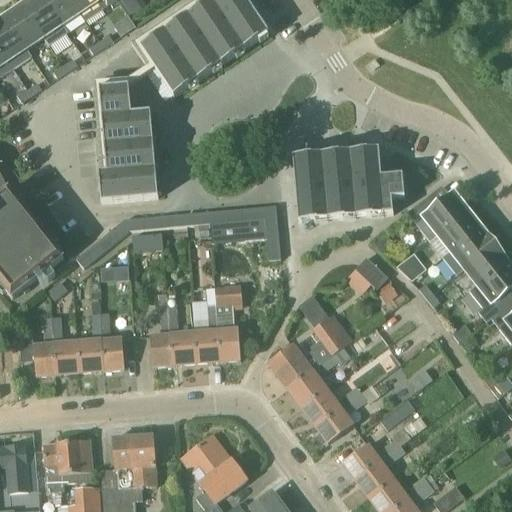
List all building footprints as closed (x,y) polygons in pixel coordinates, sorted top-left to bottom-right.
[(35,0),(22,9),(43,41),(49,49),(68,36),(63,27),(44,0),(35,0)] [(67,0),(44,0),(63,27),(79,16),(67,0)] [(114,0),(68,0),(87,27),(118,6),(114,0)] [(208,0),(211,3),(141,50),(175,100),(267,38),(242,0),(208,0)] [(22,9),(6,20),(27,52),(43,41),(22,9)] [(6,20),(0,23),(0,51),(14,72),(32,60),(27,52),(6,20)] [(109,38),(99,45),(104,52),(113,46),(109,38)] [(94,58),(104,52),(99,45),(89,51),(94,58)] [(0,51),(0,81),(14,72),(0,51)] [(73,62),(63,69),(68,76),(78,69),(73,62)] [(58,82),(68,76),(63,69),(53,75),(58,82)] [(28,92),(33,99),(42,93),(37,86),(28,92)] [(99,175),(101,205),(157,202),(151,116),(131,117),(130,89),(102,91),(107,175),(99,175)] [(18,99),(22,106),(33,99),(28,92),(18,99)] [(384,211),(383,203),(405,201),(403,178),(382,180),(379,152),(377,153),(377,159),(363,160),(362,154),(349,155),(349,161),(335,162),(334,156),(321,157),(321,163),(307,165),(306,159),(293,160),(298,219),(384,211)] [(0,287),(11,302),(63,261),(6,189),(0,178),(0,287)] [(430,245),(438,239),(468,214),(454,196),(437,209),(429,199),(407,216),(430,245)] [(267,210),(268,221),(277,221),(276,209),(267,210)] [(267,210),(259,211),(260,222),(265,222),(268,221),(267,210)] [(250,211),(242,212),(243,224),(251,223),(250,211)] [(259,211),(250,211),(251,223),(260,222),(259,211)] [(242,212),(234,213),(235,225),(243,224),(242,212)] [(234,213),(225,214),(226,225),(235,225),(234,213)] [(225,214),(217,215),(218,226),(226,225),(225,214)] [(480,230),(468,214),(438,239),(450,254),(480,230)] [(208,215),(200,216),(201,228),(210,227),(208,215)] [(217,215),(208,215),(210,227),(218,226),(217,215)] [(200,216),(192,217),(193,228),(201,228),(200,216)] [(193,228),(192,217),(183,218),(184,229),(193,228)] [(175,218),(167,219),(168,231),(176,230),(175,218)] [(183,218),(175,218),(176,230),(184,229),(183,218)] [(168,231),(167,219),(158,220),(159,231),(168,231)] [(158,220),(150,221),(151,232),(159,231),(158,220)] [(142,221),(133,222),(134,234),(143,233),(142,221)] [(150,221),(142,221),(143,233),(151,232),(150,221)] [(268,221),(265,222),(266,230),(278,229),(277,221),(268,221)] [(125,223),(121,226),(129,235),(130,234),(134,234),(133,222),(125,223)] [(260,222),(251,223),(243,224),(235,225),(226,225),(218,226),(210,227),(211,248),(267,243),(266,238),(266,230),(265,222),(260,222)] [(121,226),(115,231),(122,240),(129,235),(121,226)] [(278,229),(266,230),(266,238),(278,237),(278,229)] [(495,248),(480,230),(450,254),(442,260),(457,279),(464,272),(495,248)] [(108,236),(116,246),(122,240),(115,231),(108,236)] [(143,234),(133,235),(134,252),(145,251),(143,234)] [(102,242),(109,251),(116,246),(108,236),(102,242)] [(278,237),(266,238),(267,243),(267,247),(279,246),(278,237)] [(109,251),(102,242),(95,247),(103,256),(109,251)] [(280,254),(279,246),(267,247),(268,255),(280,254)] [(89,252),(96,262),(103,256),(95,247),(89,252)] [(507,264),(495,248),(464,272),(477,288),(507,264)] [(96,262),(89,252),(82,258),(90,267),(96,262)] [(268,255),(269,264),(281,263),(280,254),(268,255)] [(82,258),(76,263),(83,272),(90,267),(82,258)] [(387,281),(366,260),(354,272),(375,293),(387,281)] [(407,263),(397,270),(396,271),(409,283),(412,286),(421,279),(407,263)] [(511,289),(511,269),(507,264),(477,288),(469,294),(483,313),(479,316),(486,325),(491,322),(511,304),(511,295),(509,292),(511,289)] [(115,271),(100,272),(101,284),(116,284),(115,271)] [(431,298),(424,288),(418,293),(425,303),(431,298)] [(220,365),(240,364),(238,333),(234,333),(233,313),(242,312),(240,290),(215,292),(220,365)] [(197,367),(220,365),(215,292),(207,292),(208,307),(193,308),(195,336),(197,367)] [(158,298),(161,339),(149,340),(152,371),(175,369),(172,338),(170,338),(167,302),(167,297),(158,298)] [(425,303),(433,312),(439,307),(431,298),(425,303)] [(172,338),(175,369),(197,367),(195,336),(179,337),(176,301),(170,302),(167,302),(170,338),(172,338)] [(498,331),(511,348),(511,347),(511,304),(491,322),(498,331)] [(122,342),(110,343),(109,316),(100,317),(102,343),(100,344),(102,375),(125,373),(122,342)] [(77,345),(79,376),(102,375),(100,344),(102,343),(100,317),(91,318),(93,344),(77,345)] [(320,344),(331,360),(332,360),(343,351),(352,345),(333,319),(312,334),(320,344)] [(36,380),(57,378),(54,347),(52,321),(43,322),(45,348),(34,349),(36,380)] [(63,346),(61,321),(52,321),(57,378),(79,376),(77,345),(63,346)] [(466,342),(458,333),(452,338),(459,347),(466,342)] [(459,347),(467,357),(473,352),(466,342),(459,347)] [(331,360),(320,344),(311,351),(313,354),(303,362),(293,348),(268,367),(287,392),(312,374),(331,360)] [(343,351),(332,360),(331,360),(312,374),(287,392),(301,411),(326,392),(317,381),(338,366),(340,369),(350,361),(343,351)] [(496,389),(489,379),(482,384),(490,394),(496,389)] [(339,411),(314,429),(328,448),(353,429),(346,420),(366,404),(368,408),(379,400),(371,389),(361,397),(340,412),(339,411)] [(490,394),(497,403),(503,398),(496,389),(490,394)] [(357,391),(336,406),(326,392),(301,411),(314,429),(339,411),(340,412),(361,397),(357,391)] [(376,427),(383,436),(411,416),(404,406),(376,427)] [(394,443),(375,458),(367,448),(342,467),(356,484),(381,466),(380,465),(400,449),(410,442),(403,431),(392,439),(394,443)] [(133,491),(102,494),(103,511),(135,511),(135,505),(143,504),(142,491),(157,489),(153,439),(113,442),(116,475),(131,474),(133,491)] [(225,467),(207,443),(183,462),(207,495),(197,503),(203,511),(219,511),(216,507),(247,484),(231,463),(225,467)] [(100,511),(99,491),(92,492),(91,477),(92,477),(88,444),(43,448),(47,496),(50,496),(51,500),(61,499),(61,495),(64,494),(64,487),(77,486),(78,493),(74,493),(75,509),(67,510),(67,511),(100,511)] [(394,484),(385,472),(405,456),(400,449),(380,465),(381,466),(356,484),(369,502),(394,484)] [(0,471),(7,471),(9,497),(28,495),(24,450),(0,451),(0,471)] [(511,463),(503,451),(491,460),(499,471),(511,463)] [(408,503),(429,488),(424,481),(403,496),(394,484),(369,502),(376,511),(393,511),(407,502),(408,503)] [(407,502),(393,511),(414,511),(413,510),(434,494),(429,488),(408,503),(407,502)] [(251,511),(283,511),(271,495),(250,511),(251,511)]
